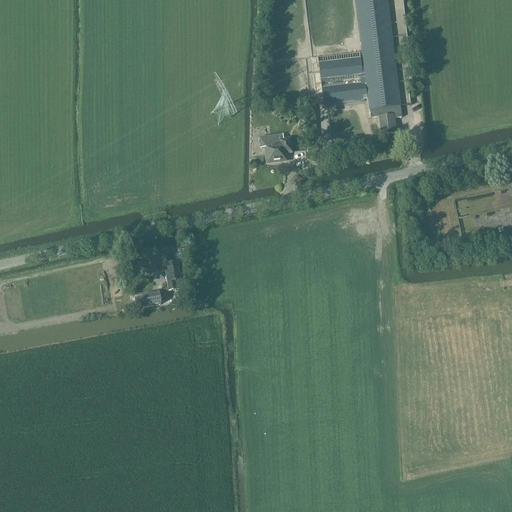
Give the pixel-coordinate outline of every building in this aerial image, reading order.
[(401,119),(386,0),(356,0),(371,120),(378,119),(381,138),(396,136),(394,120),(397,119),(401,119)] [(361,76),(360,59),(319,64),(320,80),(361,76)] [(364,84),(322,89),(324,105),(366,100),(364,84)] [(285,154),(291,153),(290,140),(284,141),(284,136),(260,138),(262,149),(265,149),(267,164),(286,162),(285,154)] [(495,220),(498,231),(511,227),(511,216),(497,220),(495,214),(487,216),(488,222),(495,220)] [(168,289),(158,295),(159,301),(164,297),(163,296),(169,292),(183,290),(178,263),(164,265),(168,289)] [(158,295),(137,298),(139,310),(160,306),(159,301),(158,295)]
